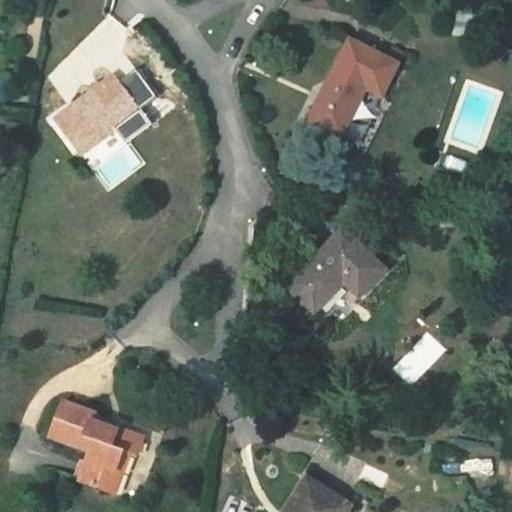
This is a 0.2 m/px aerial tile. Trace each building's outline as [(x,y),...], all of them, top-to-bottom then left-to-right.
[(339,29),(301,112),(334,127),(357,76),(373,84),(388,51),(339,29)] [(132,101),(106,63),(44,108),(79,161),(98,147),(88,135),(132,101)] [(381,267),(340,225),(337,225),(280,283),(306,309),(335,280),(352,298),(381,267)] [(71,483),(105,494),(117,454),(126,456),(135,457),(143,434),(90,419),(93,405),(58,396),(46,433),(82,443),(71,483)] [(115,497),(126,456),(117,454),(105,494),(115,497)] [(337,511),(351,492),(308,463),(283,498),(291,504),(285,511),(337,511)] [(285,511),(291,504),(283,498),(273,511),(285,511)]
